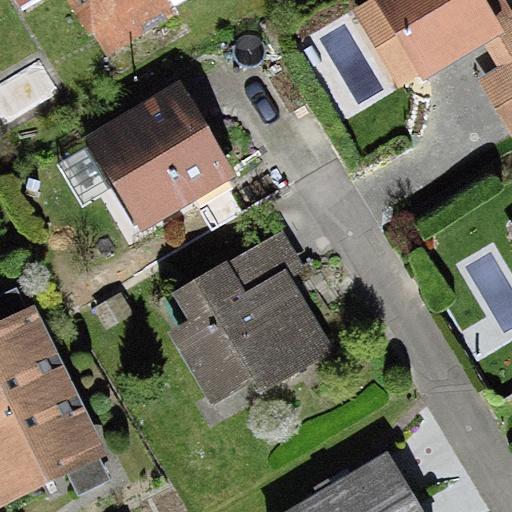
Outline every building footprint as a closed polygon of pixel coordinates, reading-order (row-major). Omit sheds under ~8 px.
[(73,0),(107,53),(177,10),(170,0),(73,0)] [(476,0),(380,0),(424,73),(495,31),(476,0)] [(511,65),(486,81),(511,124),(511,65)] [(179,91),(95,141),(122,186),(113,191),(135,229),(228,173),(179,91)] [(175,334),(215,400),(261,373),(268,386),(327,352),(297,301),(288,307),(282,296),(288,286),(283,278),(296,271),(278,239),(178,296),(194,323),(175,334)] [(0,333),(0,415),(61,386),(29,319),(0,333)] [(0,415),(0,497),(93,452),(61,386),(0,415)] [(421,511),(389,457),(296,511),(421,511)]
